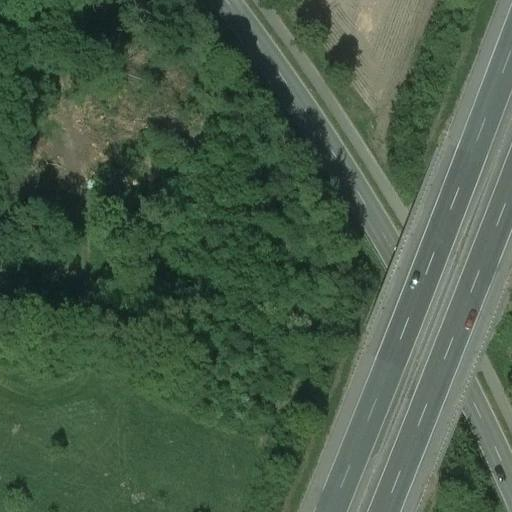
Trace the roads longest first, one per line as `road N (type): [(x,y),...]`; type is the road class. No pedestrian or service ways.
road 1 (secondary): [(511,483),(433,306),(226,0)]
road 2 (motorway): [(511,43),(328,511)]
road 3 (motorway): [(387,511),(511,196)]
